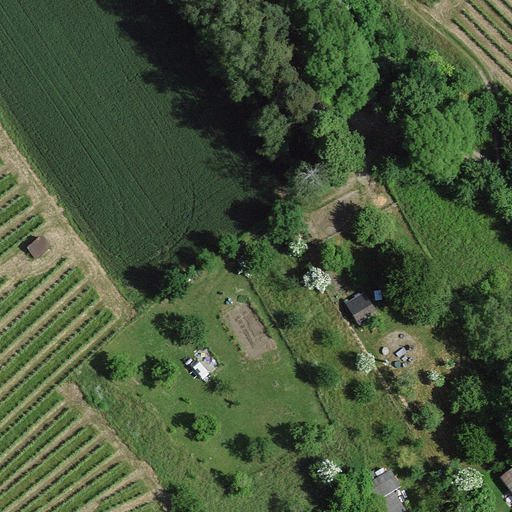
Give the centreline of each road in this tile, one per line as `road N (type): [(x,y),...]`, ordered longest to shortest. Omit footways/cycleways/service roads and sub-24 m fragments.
road 1 (track): [(511,194),(421,135),(380,91),(327,0)]
road 2 (track): [(507,188),(503,128),(485,78),(412,0)]
